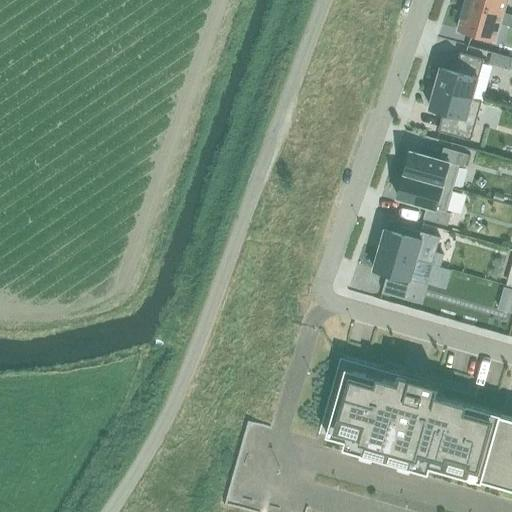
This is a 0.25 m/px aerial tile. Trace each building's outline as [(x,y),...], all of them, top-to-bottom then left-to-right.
[(468,0),(468,2),(505,13),(508,0),(468,0)] [(468,2),(459,31),(496,42),(501,25),(509,27),(511,18),(511,15),(505,13),(468,2)] [(441,67),(436,87),(474,98),(485,59),(461,52),(456,71),(441,67)] [(492,52),(489,62),(508,67),(510,57),(492,52)] [(483,100),(474,98),(436,87),(430,107),(444,111),(439,130),(472,140),(483,100)] [(405,174),(454,188),(460,164),(465,166),(468,154),(468,153),(445,147),(441,159),(412,150),(405,174)] [(447,211),(454,188),(405,174),(398,198),(428,206),(424,218),(448,225),(452,213),(447,211)] [(386,228),(380,249),(417,260),(425,232),(402,225),(400,232),(386,228)] [(417,260),(380,249),(374,269),(388,273),(383,292),(406,299),(417,260)] [(511,289),(506,288),(500,307),(511,310),(511,289)] [(347,367),(327,436),(346,441),(344,449),(362,454),(365,445),(388,451),(385,461),(399,465),(398,468),(411,472),(412,468),(429,473),(431,467),(443,471),(442,473),(467,480),(468,478),(482,482),(483,480),(511,488),(511,417),(502,414),(502,413),(437,394),(439,387),(440,388),(440,385),(341,357),(339,364),(340,365),(347,367)]
